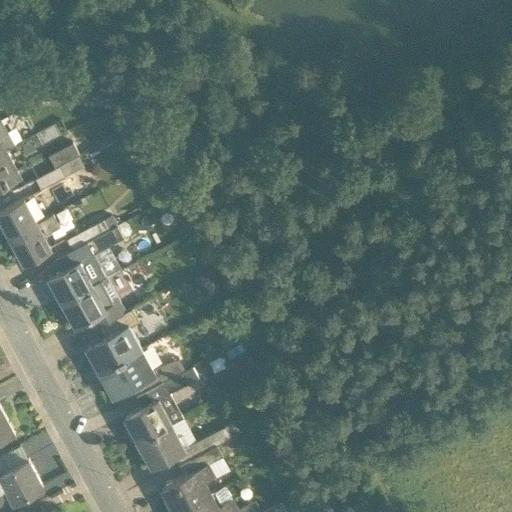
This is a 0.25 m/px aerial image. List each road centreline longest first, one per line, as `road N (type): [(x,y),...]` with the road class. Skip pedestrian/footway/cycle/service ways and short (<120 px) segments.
road 1 (residential): [(107,511),(0,309)]
road 2 (track): [(140,111),(125,93),(61,78),(0,76)]
